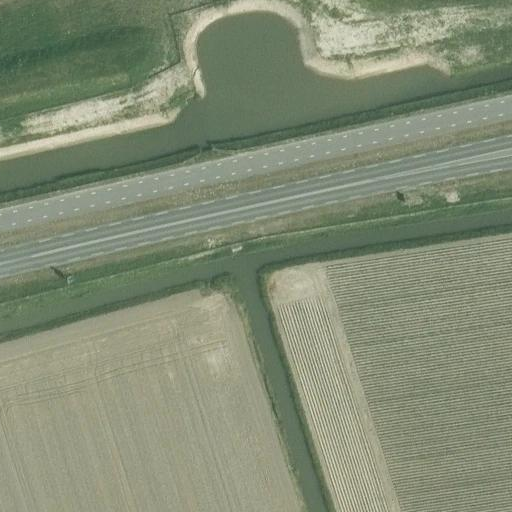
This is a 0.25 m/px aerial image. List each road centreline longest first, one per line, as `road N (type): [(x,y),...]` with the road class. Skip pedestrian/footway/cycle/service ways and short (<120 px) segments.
road 1 (unclassified): [(511,107),(0,221)]
road 2 (secondary): [(0,264),(511,152)]
